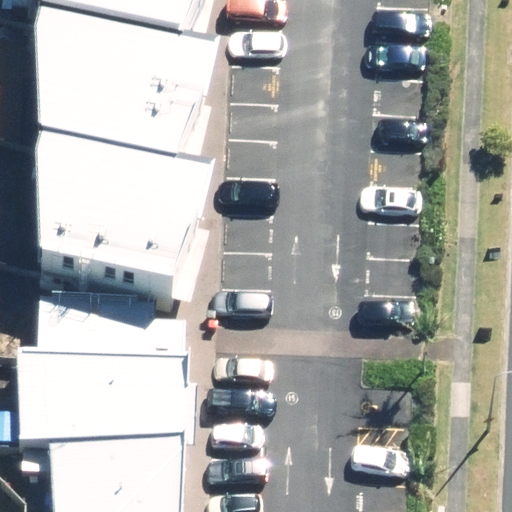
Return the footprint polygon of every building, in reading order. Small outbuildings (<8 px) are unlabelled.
[(38,0),(39,25),(186,55),(212,3),(212,0),(38,0)] [(186,55),(39,25),(38,148),(178,177),(208,118),(218,62),(186,55)] [(38,148),(41,270),(174,305),(201,242),(212,186),(178,177),(38,148)] [(21,449),(52,450),(184,456),(195,456),(198,396),(185,395),(188,325),(159,324),(160,311),(46,306),(44,358),(25,357),(21,449)] [(52,450),(54,511),(182,511),(184,456),(52,450)]
